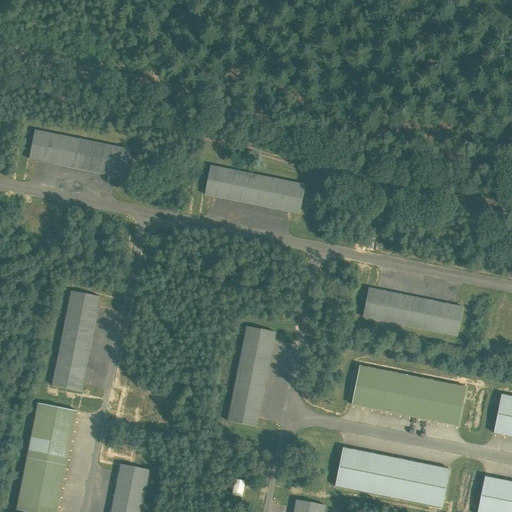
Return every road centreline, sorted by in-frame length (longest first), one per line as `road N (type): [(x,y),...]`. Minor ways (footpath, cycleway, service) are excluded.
road 1 (track): [(0,46),(366,153),(511,165)]
road 2 (track): [(204,108),(109,0)]
